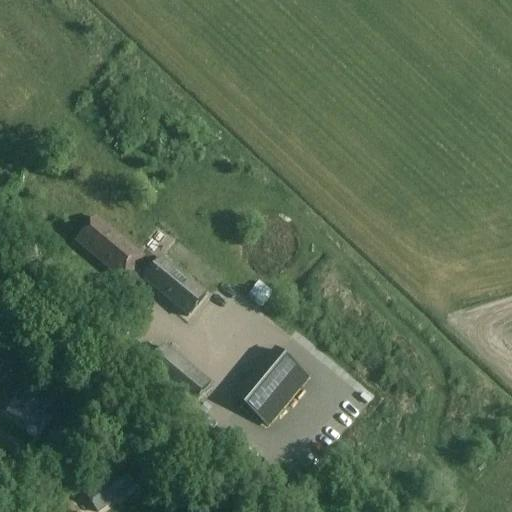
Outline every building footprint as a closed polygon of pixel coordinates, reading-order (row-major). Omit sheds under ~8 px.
[(123,282),(129,275),(143,287),(146,283),(187,318),(205,296),(161,259),(158,263),(145,253),(142,257),(95,218),(75,242),(93,257),(94,256),(100,261),(99,262),(123,282)] [(145,369),(192,407),(209,385),(163,347),(145,369)] [(275,351),(234,400),(265,426),(306,377),(275,351)] [(27,428),(53,391),(31,376),(6,414),(27,428)] [(95,511),(100,511),(135,488),(120,467),(82,493),(95,511)]
